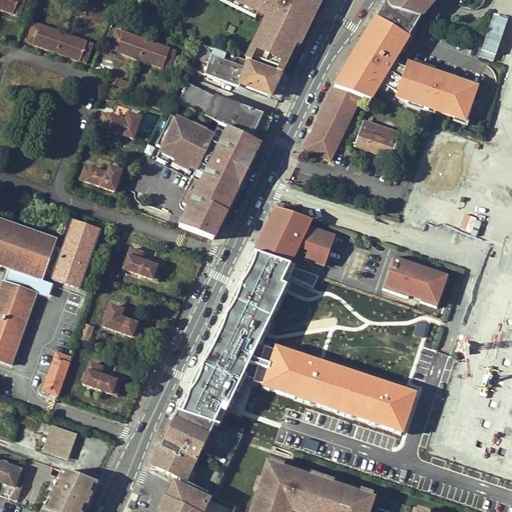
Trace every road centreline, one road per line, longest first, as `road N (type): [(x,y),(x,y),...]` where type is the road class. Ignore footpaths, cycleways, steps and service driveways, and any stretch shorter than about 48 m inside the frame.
road 1 (secondary): [(108,511),(317,72)]
road 2 (unknown): [(120,487),(0,449)]
